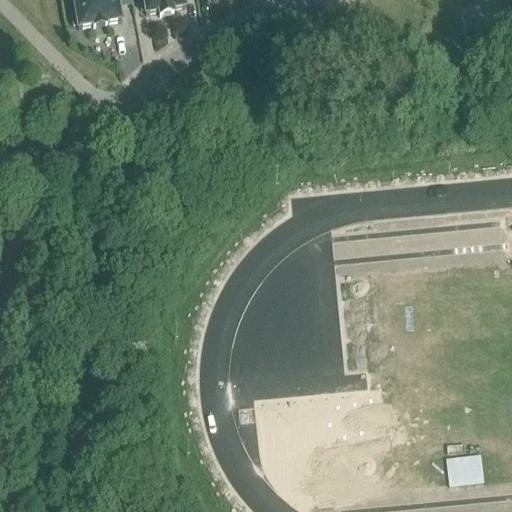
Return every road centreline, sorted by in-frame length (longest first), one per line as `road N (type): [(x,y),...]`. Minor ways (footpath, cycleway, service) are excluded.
road 1 (residential): [(48,511),(34,389),(42,283),(116,110)]
road 2 (residential): [(298,0),(202,42),(116,110)]
